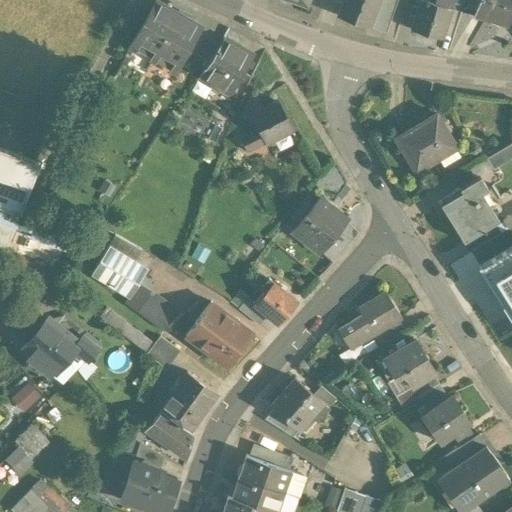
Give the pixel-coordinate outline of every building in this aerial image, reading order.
[(342,0),(344,0),(338,18),(370,29),(379,0),(342,0)] [(379,0),(370,29),(386,34),(397,0),(379,0)] [(447,0),(436,0),(435,6),(420,1),(417,10),(413,8),(411,16),(415,17),(411,31),(442,41),(451,11),(450,10),(453,2),(447,0)] [(453,0),(453,2),(450,10),(451,11),(462,14),(465,0),(453,0)] [(511,0),(478,0),(473,16),(507,27),(511,10),(511,0)] [(156,4),(132,46),(155,59),(179,17),(156,4)] [(200,29),(179,17),(155,59),(177,71),(186,54),(200,29)] [(223,41),(200,29),(186,54),(209,66),(223,41)] [(250,56),(223,41),(209,66),(201,80),(227,96),(229,97),(241,76),(241,75),(240,74),(250,56)] [(241,76),(229,97),(227,96),(242,105),(250,85),(252,81),(241,76)] [(277,103),(252,116),(257,126),(267,145),(291,132),(277,103)] [(436,116),(395,141),(416,176),(439,162),(436,157),(454,146),(436,116)] [(257,126),(238,136),(247,155),(267,145),(257,126)] [(511,147),(511,145),(486,160),(494,172),(511,160),(511,147)] [(0,249),(6,252),(20,217),(37,168),(0,155),(0,249)] [(479,179),(459,191),(461,195),(440,207),(450,223),(453,221),(456,227),(465,238),(482,231),(483,233),(498,223),(482,196),(488,192),(479,179)] [(319,201),(293,233),(319,254),(345,222),(319,201)] [(128,244),(103,230),(96,242),(108,249),(108,248),(121,255),(128,244)] [(121,255),(108,248),(108,249),(92,275),(129,298),(137,286),(138,284),(146,271),(121,255)] [(511,325),(511,249),(478,269),(511,325)] [(297,303),(268,280),(260,289),(264,292),(252,306),(277,327),(297,303)] [(178,314),(138,284),(137,286),(129,298),(125,305),(163,334),(178,314)] [(385,295),(357,311),(361,318),(338,333),(350,353),(377,337),(398,324),(401,322),(385,295)] [(269,336),(277,327),(252,306),(245,300),(237,311),(269,336)] [(251,334),(210,304),(186,337),(227,368),(251,334)] [(65,318),(56,329),(76,345),(82,338),(84,334),(65,318)] [(48,322),(25,348),(34,355),(53,371),(55,373),(73,351),(77,346),(76,345),(56,329),(48,322)] [(398,324),(377,337),(383,347),(404,334),(398,324)] [(98,352),(82,338),(76,345),(77,346),(73,351),(88,364),(98,352)] [(180,353),(160,339),(147,357),(166,372),(180,353)] [(435,376),(415,343),(377,366),(389,386),(402,377),(411,391),(412,390),(432,378),(435,376)] [(53,371),(34,355),(30,360),(49,376),(53,371)] [(187,375),(171,398),(162,412),(163,413),(189,434),(216,395),(187,375)] [(432,378),(412,390),(418,400),(438,388),(432,378)] [(17,395),(29,408),(45,393),(33,380),(17,395)] [(313,396),(294,381),(271,409),(274,411),(298,432),(312,416),(318,421),(328,409),(313,396)] [(335,400),(320,388),(313,396),(328,409),(335,400)] [(438,388),(418,400),(428,415),(447,401),(438,388)] [(428,415),(422,420),(440,446),(470,425),(452,398),(447,401),(428,415)] [(298,432),(274,411),(264,422),(292,440),(298,432)] [(189,434),(163,413),(148,429),(145,431),(148,433),(186,460),(193,436),(190,435),(189,434)] [(142,427),(130,437),(140,444),(141,444),(148,433),(145,431),(148,429),(142,427)] [(479,438),(455,453),(463,464),(486,447),(479,438)] [(141,444),(140,444),(134,463),(159,471),(163,458),(141,444)] [(18,445),(4,457),(19,473),(32,460),(18,445)] [(463,464),(442,478),(466,511),(465,511),(479,511),(475,505),(509,481),(486,447),(463,464)] [(292,461),(254,448),(250,459),(288,472),(292,461)] [(250,459),(246,458),(239,478),(284,495),(291,474),(288,472),(250,459)] [(134,463),(132,463),(121,500),(158,511),(166,511),(177,481),(160,476),(161,472),(159,471),(134,463)] [(277,511),(284,495),(239,478),(231,499),(267,511),(277,511)] [(348,511),(355,494),(344,490),(335,511),(348,511)] [(355,494),(348,511),(361,511),(366,498),(355,494)] [(267,511),(231,499),(227,498),(222,511),(267,511)] [(376,511),(380,503),(366,498),(361,511),(376,511)] [(56,511),(47,503),(38,511),(56,511)]
